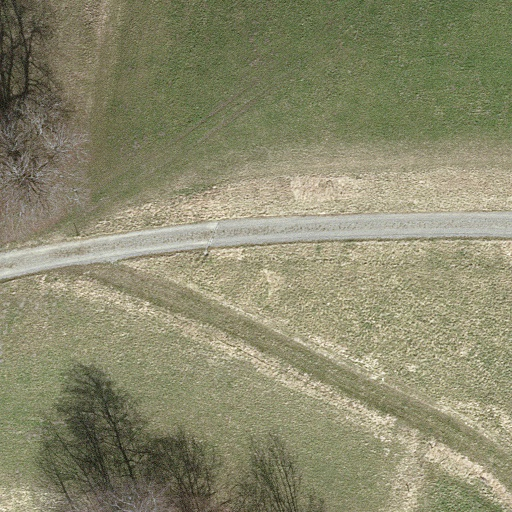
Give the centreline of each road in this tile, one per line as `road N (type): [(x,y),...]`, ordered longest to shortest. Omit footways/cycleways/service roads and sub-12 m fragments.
road 1 (track): [(0,273),(55,256),(348,225),(511,231)]
road 2 (track): [(55,256),(179,295),(487,453),(511,475)]
